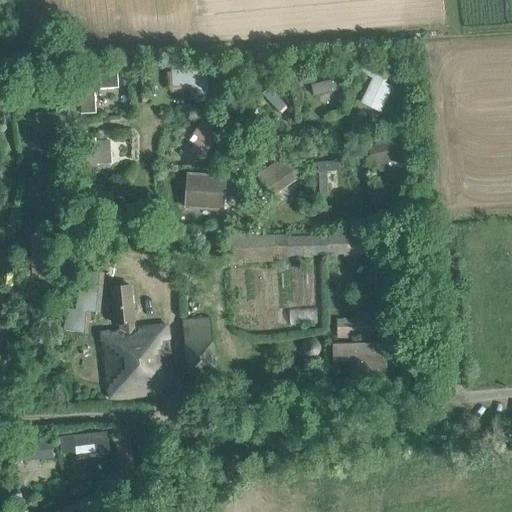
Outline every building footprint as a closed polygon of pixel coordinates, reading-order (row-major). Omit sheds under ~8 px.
[(10,70),(28,72),(31,72),(32,66),(42,67),(41,73),(58,75),(60,56),(12,51),(10,70)] [(167,72),(168,87),(190,86),(196,90),(196,100),(207,99),(205,70),(167,72)] [(265,86),(263,71),(248,73),(250,95),(258,94),(258,87),(265,86)] [(301,85),(315,82),(313,72),(299,74),(301,85)] [(118,88),(117,73),(78,76),(81,114),(95,113),(94,92),(97,89),(118,88)] [(147,103),(145,73),(135,74),(136,103),(147,103)] [(393,87),(373,77),(360,103),(380,112),(393,87)] [(311,85),(313,96),(344,88),(341,78),(311,85)] [(286,105),(268,87),(262,93),(279,111),(286,105)] [(217,124),(216,105),(206,106),(206,117),(209,117),(209,125),(217,124)] [(57,130),(57,114),(37,113),(37,146),(63,146),(63,130),(57,130)] [(203,121),(197,130),(199,139),(190,152),(200,159),(219,133),(203,121)] [(400,138),(409,137),(408,124),(399,124),(400,138)] [(396,133),(374,137),(376,146),(375,146),(380,172),(402,167),(400,158),(401,158),(396,133)] [(111,162),(110,141),(95,142),(80,143),(82,163),(96,163),(111,162)] [(256,176),(268,194),(275,190),(276,192),(298,177),(285,156),(283,158),(280,154),(272,160),(274,163),(256,176)] [(337,162),(317,164),(319,196),(327,195),(326,171),(337,170),(337,162)] [(185,207),(223,210),(225,177),(187,174),(185,207)] [(58,197),(59,179),(38,179),(37,211),(58,211),(58,217),(66,217),(67,197),(58,197)] [(312,212),(323,211),(323,202),(312,202),(312,212)] [(30,235),(32,274),(51,273),(50,261),(48,234),(30,235)] [(226,261),(287,256),(286,236),(225,240),(226,261)] [(110,287),(114,325),(120,324),(121,333),(101,335),(103,352),(105,352),(110,401),(154,396),(164,388),(173,387),(167,327),(137,331),(132,285),(110,287)] [(377,305),(391,304),(391,287),(377,287),(377,305)] [(94,309),(95,292),(78,291),(77,308),(68,307),(67,329),(85,330),(86,309),(94,309)] [(190,387),(218,385),(211,324),(182,326),(190,387)] [(348,382),(386,381),(385,348),(333,349),(333,364),(348,364),(348,382)] [(110,452),(107,431),(73,435),(60,436),(62,454),(75,452),(75,447),(95,444),(96,453),(110,452)] [(52,441),(16,444),(17,461),(53,458),(52,441)] [(70,491),(75,499),(87,492),(82,484),(70,491)] [(23,506),(21,493),(9,495),(11,508),(23,506)]
